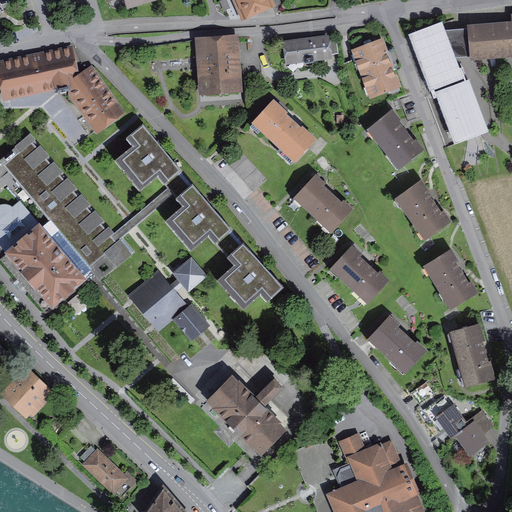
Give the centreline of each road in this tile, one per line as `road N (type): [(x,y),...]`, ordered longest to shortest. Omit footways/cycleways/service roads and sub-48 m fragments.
road 1 (residential): [(73,35),(243,208),(389,391),(469,511)]
road 2 (residential): [(485,511),(498,486),(509,347),(382,12)]
road 3 (residential): [(73,35),(163,39),(382,12)]
road 4 (residential): [(73,35),(382,12)]
road 5 (secondary): [(206,511),(0,314)]
